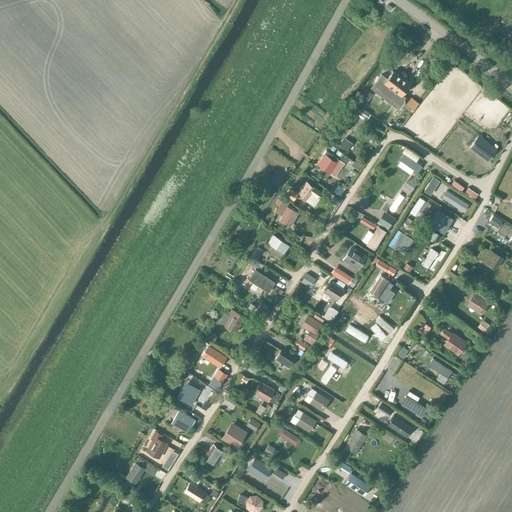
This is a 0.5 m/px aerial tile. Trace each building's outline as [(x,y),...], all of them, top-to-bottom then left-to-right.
[(384,81),(379,88),(391,98),(397,91),(401,95),(411,83),(394,69),(390,74),(386,71),(380,78),(384,81)] [(405,105),(409,109),(416,101),(412,97),(405,105)] [(367,102),(362,98),(353,110),(358,114),(366,120),(370,114),(363,108),(367,102)] [(342,122),(343,122),(342,124),(349,129),(357,118),(356,117),(358,114),(353,110),(352,109),(350,112),(349,112),(342,122)] [(488,160),(497,148),(479,134),(470,146),(488,160)] [(338,143),(348,148),(352,140),(342,136),(338,143)] [(339,158),(326,149),(322,154),(323,154),(316,163),(330,173),(337,162),(337,161),(339,158)] [(405,152),(400,158),(401,159),(397,163),(410,173),(414,168),(417,170),(421,164),(405,152)] [(322,191),(306,180),(298,192),(307,199),(311,193),(317,198),(322,191)] [(473,197),(477,191),(467,184),(463,189),(473,197)] [(337,185),(332,192),(338,197),(343,189),(337,185)] [(384,186),(381,193),(394,200),(398,193),(384,186)] [(290,200),(284,196),(275,211),(281,215),(278,220),(290,227),(298,212),(287,205),(290,200)] [(400,199),(394,204),(399,209),(405,204),(400,199)] [(431,219),(446,228),(453,218),(438,209),(431,219)] [(371,227),(374,223),(362,213),(358,218),(371,227)] [(475,223),(486,228),(489,222),(478,216),(475,223)] [(362,239),(376,247),(386,230),(377,225),(373,232),(368,229),(362,239)] [(511,234),(501,228),(496,237),(511,247),(511,234)] [(289,245),(272,234),(267,242),(283,253),(289,245)] [(366,255),(350,245),(342,259),(358,269),(366,255)] [(488,249),(483,246),(476,256),(496,269),(504,257),(489,247),(488,249)] [(432,247),(421,264),(428,269),(439,252),(432,247)] [(396,270),(378,259),(374,266),(392,277),(396,270)] [(408,269),(411,264),(405,260),(402,265),(408,269)] [(470,268),(461,263),(458,270),(467,274),(470,268)] [(351,278),(335,267),(331,274),(347,284),(351,278)] [(255,269),(248,279),(268,292),(275,281),(255,269)] [(380,276),(370,291),(378,297),(388,281),(380,276)] [(343,289),(330,281),(324,291),(337,299),(343,289)] [(475,293),(470,302),(476,306),(475,308),(481,313),(488,302),(475,293)] [(243,316),(231,309),(228,314),(231,316),(226,326),(235,331),(243,316)] [(320,323),(307,315),(301,324),(310,329),(308,332),(312,335),(320,323)] [(429,326),(422,321),(417,329),(423,334),(429,326)] [(350,323),(346,330),(364,341),(368,334),(350,323)] [(451,332),(444,327),(440,334),(447,338),(442,345),(457,355),(466,341),(452,331),(451,332)] [(326,333),(321,340),(328,345),(333,337),(326,333)] [(227,356),(208,344),(201,356),(220,367),(227,356)] [(429,346),(422,356),(434,364),(436,361),(442,365),(447,358),(429,346)] [(287,368),(293,358),(281,349),(274,360),(287,368)] [(331,351),(327,357),(346,367),(349,362),(331,351)] [(324,368),(326,359),(319,357),(317,367),(324,368)] [(318,377),(326,382),(336,366),(329,361),(318,377)] [(226,373),(219,368),(214,376),(221,380),(226,373)] [(189,377),(181,390),(186,394),(194,381),(189,377)] [(387,384),(403,395),(407,389),(391,378),(387,384)] [(260,382),(254,392),(267,400),(267,399),(273,402),(279,393),(273,389),(260,382)] [(295,388),(290,395),(295,398),(299,391),(295,388)] [(310,401),(310,402),(322,409),(328,400),(316,392),(311,389),(305,398),(310,401)] [(408,390),(400,404),(422,416),(427,408),(416,401),(419,397),(408,390)] [(381,402),(378,408),(389,415),(392,410),(381,402)] [(174,413),(177,408),(167,404),(165,409),(174,413)] [(297,422),(309,430),(315,420),(303,413),(297,409),(291,418),(297,422)] [(165,413),(158,425),(175,436),(179,429),(169,423),(172,417),(165,413)] [(393,414),(387,424),(407,437),(413,427),(393,414)] [(224,437),(237,445),(245,433),(232,425),(224,437)] [(282,426),(278,432),(295,443),(299,437),(282,426)] [(367,435),(356,428),(344,447),(355,454),(367,435)] [(163,434),(155,430),(150,438),(151,439),(145,450),(159,458),(167,442),(161,439),(163,434)] [(215,463),(223,451),(213,444),(205,457),(215,463)] [(255,457),(247,469),(264,480),(272,468),(255,457)] [(127,476),(134,481),(146,463),(138,458),(127,476)] [(283,479),(286,473),(276,466),(272,472),(283,479)] [(204,493),(204,492),(189,482),(184,491),(199,501),(199,500),(205,504),(210,497),(204,493)] [(357,487),(354,492),(369,502),(372,498),(357,487)] [(129,500),(133,494),(123,489),(120,495),(129,500)] [(248,496),(239,493),(236,501),(245,504),(245,507),(250,511),(258,511),(263,506),(262,499),(256,494),(250,494),(248,496)]
